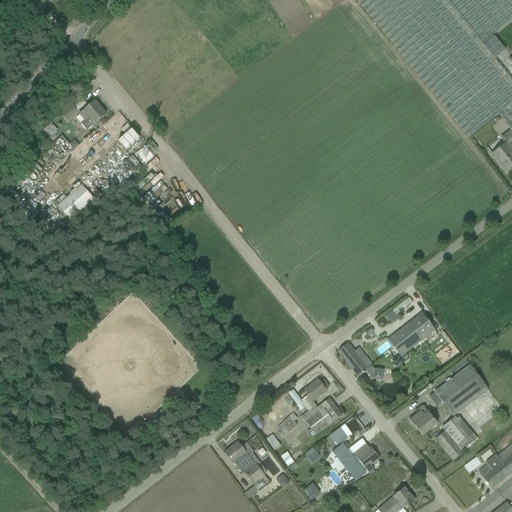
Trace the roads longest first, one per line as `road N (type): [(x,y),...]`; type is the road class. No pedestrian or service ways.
road 1 (track): [(322,352),(75,37),(36,0)]
road 2 (unclassified): [(114,511),(322,352)]
road 3 (unclassified): [(322,352),(511,203)]
road 4 (unclassified): [(454,511),(322,352)]
road 5 (tertiary): [(0,119),(110,0)]
